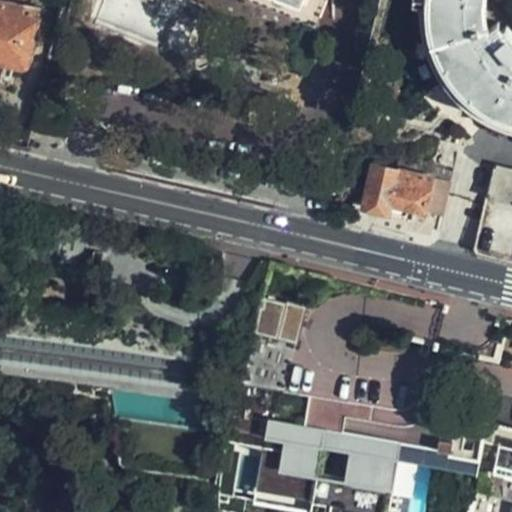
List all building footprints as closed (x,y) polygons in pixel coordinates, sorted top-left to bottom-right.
[(309,0),(283,0),(305,9),(309,0)] [(511,55),(509,54),(511,49),(511,45),(507,42),(511,35),(511,30),(506,24),(498,31),(491,24),(486,29),(484,26),(483,23),(482,20),(480,17),(480,14),(479,10),(478,7),(477,4),(477,1),(476,0),(416,0),(417,2),(418,6),(418,11),(419,15),(420,19),(421,23),(423,27),(424,31),(425,35),(426,39),(428,44),(430,47),(432,51),(434,54),(436,59),(438,62),(440,66),(443,70),(446,73),(448,76),(451,80),(454,83),(458,87),(461,90),(465,93),(469,96),(472,99),(476,102),(480,104),(484,106),(488,109),(493,111),(497,113),(501,115),(506,117),(510,118),(511,118),(511,55)] [(0,54),(23,60),(36,12),(0,3),(0,54)] [(511,199),(511,166),(493,162),(486,193),(511,199)] [(388,208),(440,217),(449,180),(368,166),(353,213),(382,220),(388,208)] [(339,278),(269,260),(261,293),(258,303),(328,319),(339,278)] [(258,303),(261,293),(236,287),(227,325),(251,331),(258,303)] [(511,363),(511,320),(508,320),(499,359),(498,360),(511,363)] [(392,510),(404,437),(271,415),(257,497),(313,506),(312,511),(332,511),(334,500),(392,510)] [(511,511),(511,449),(475,441),(458,511),(511,511)]
